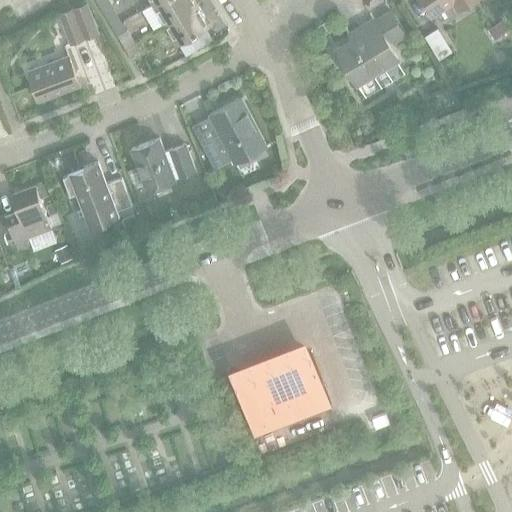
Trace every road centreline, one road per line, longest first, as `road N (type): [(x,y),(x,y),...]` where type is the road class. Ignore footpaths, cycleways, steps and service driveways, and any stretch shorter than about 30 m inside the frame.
road 1 (tertiary): [(0,334),(346,203)]
road 2 (residential): [(267,39),(141,107),(0,161)]
road 3 (residential): [(346,203),(267,39)]
road 4 (tertiary): [(346,203),(511,136)]
